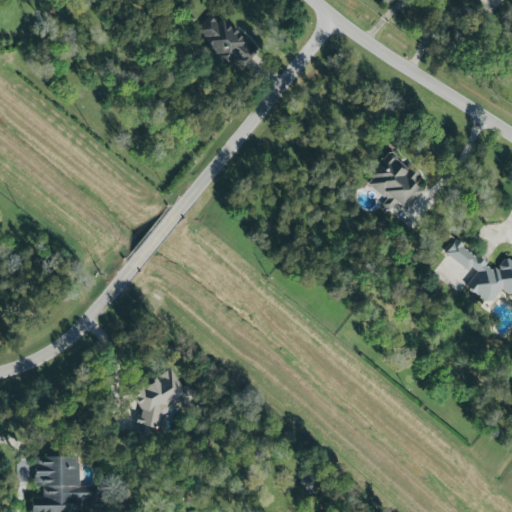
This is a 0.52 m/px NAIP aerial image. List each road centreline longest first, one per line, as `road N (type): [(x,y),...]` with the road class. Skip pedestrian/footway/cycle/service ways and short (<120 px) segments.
road 1 (residential): [(343,7),(61,348),(0,370)]
road 2 (residential): [(333,0),(511,133)]
